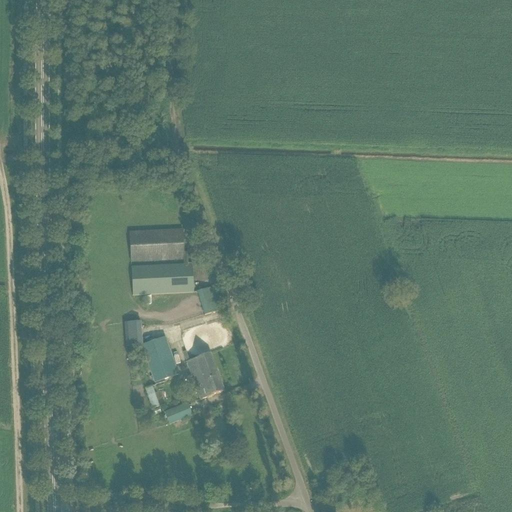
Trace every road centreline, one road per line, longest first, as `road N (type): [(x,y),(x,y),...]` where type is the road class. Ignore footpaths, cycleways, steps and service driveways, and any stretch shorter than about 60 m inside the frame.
road 1 (primary): [(54,511),(42,0)]
road 2 (track): [(20,511),(11,201),(0,159)]
road 3 (track): [(236,316),(175,123),(173,0)]
road 4 (unclassified): [(89,509),(307,501)]
road 5 (unclassified): [(307,501),(236,316)]
